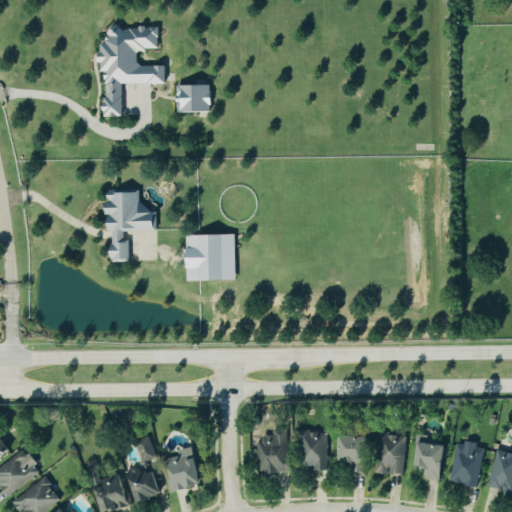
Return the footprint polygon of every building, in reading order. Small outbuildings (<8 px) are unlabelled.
[(124,84),(167,83),(167,65),(139,66),(138,50),(160,50),(160,28),(109,28),(109,43),(101,43),(101,71),(106,71),(106,117),(124,117),(124,84)] [(178,86),(179,112),(212,112),(212,85),(178,86)] [(158,230),(157,207),(142,207),(141,190),(109,192),(112,262),(157,260),(157,249),(146,250),(145,231),(158,230)] [(237,279),(237,233),(188,234),(189,280),(237,279)] [(330,431),(304,430),(303,469),(328,470),(330,431)] [(261,473),(291,472),(289,432),(259,434),(261,473)] [(406,474),(408,434),(381,432),(379,473),(390,474),(390,473),(406,474)] [(0,457),(11,448),(0,434),(0,457)] [(442,480),(446,444),(429,443),(430,435),(420,434),(416,466),(429,468),(428,478),(442,480)] [(341,461),(357,461),(357,471),(368,472),(368,436),(341,435),(341,461)] [(139,501),(162,494),(151,459),(157,457),(151,436),(137,440),(145,465),(129,470),(139,501)] [(480,485),(485,447),(478,447),(479,443),(458,441),(453,482),(480,485)] [(202,484),(194,446),(179,449),(180,455),(168,457),(174,490),(202,484)] [(42,470),(25,448),(0,467),(0,482),(10,495),(42,470)] [(511,452),(498,449),(489,486),(503,490),(503,492),(511,493),(511,452)] [(105,511),(130,505),(121,473),(101,478),(95,459),(89,461),(102,511),(105,511)] [(23,511),(45,511),(63,499),(46,476),(14,501),(23,511)]
